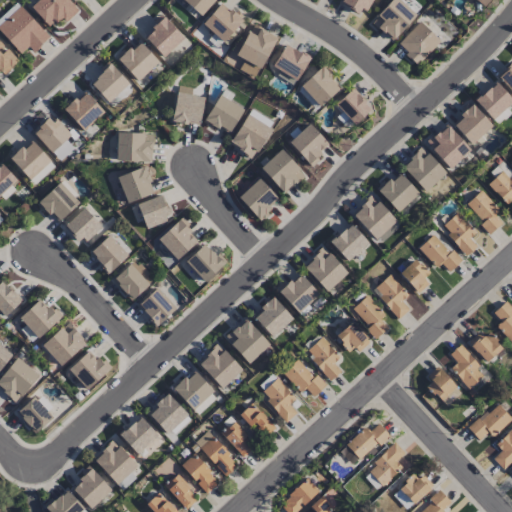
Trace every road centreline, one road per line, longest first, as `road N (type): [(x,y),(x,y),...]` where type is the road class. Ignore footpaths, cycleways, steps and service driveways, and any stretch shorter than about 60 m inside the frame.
road 1 (residential): [(0,436),(18,458),(40,464),(271,256),(511,17)]
road 2 (residential): [(511,258),(235,511)]
road 3 (residential): [(137,0),(0,125)]
road 4 (residential): [(380,377),(504,511)]
road 5 (residential): [(278,0),(352,46),(420,106)]
road 6 (residential): [(38,256),(93,299),(151,365)]
